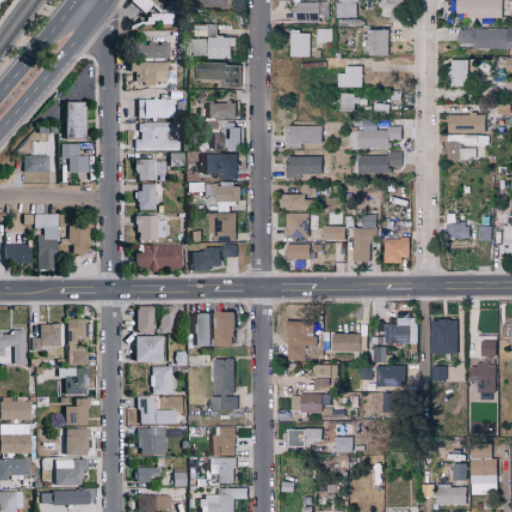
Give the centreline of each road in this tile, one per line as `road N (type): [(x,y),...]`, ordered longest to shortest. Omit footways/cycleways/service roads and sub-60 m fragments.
road 1 (residential): [(115,511),(109,59),(82,0)]
road 2 (residential): [(265,511),(263,0)]
road 3 (residential): [(427,284),(425,0)]
road 4 (secondary): [(0,127),(106,0)]
road 5 (secondary): [(75,0),(0,95)]
